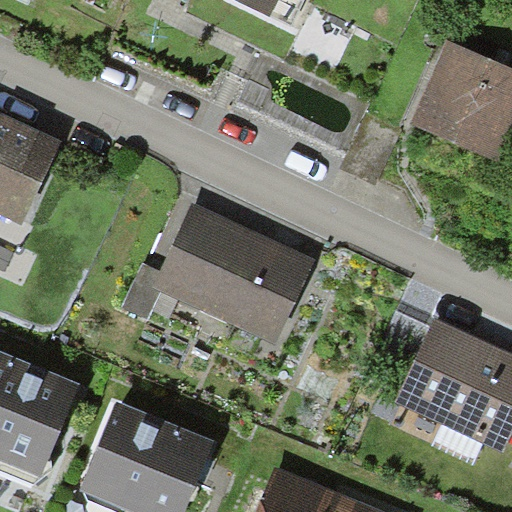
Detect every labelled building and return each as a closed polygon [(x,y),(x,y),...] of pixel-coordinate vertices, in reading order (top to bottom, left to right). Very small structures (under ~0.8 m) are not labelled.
[(192,0),(187,12),(287,57),(313,0),(192,0)] [(496,64),(451,45),(412,135),(493,171),(511,127),(511,59),(508,69),(496,64)] [(0,117),(0,218),(24,230),(63,146),(0,117)] [(402,133),(368,117),(343,170),(378,186),(402,133)] [(165,275),(145,266),(124,312),(149,323),(162,296),(277,348),(316,263),(253,234),(195,208),(165,275)] [(436,323),(397,407),(502,456),(511,434),(511,358),(485,346),(436,323)] [(79,391),(0,357),(0,472),(38,489),(79,391)] [(214,447),(122,410),(85,494),(124,511),(188,511),(206,467),(214,447)] [(381,511),(350,499),(277,470),(259,511),(381,511)]
